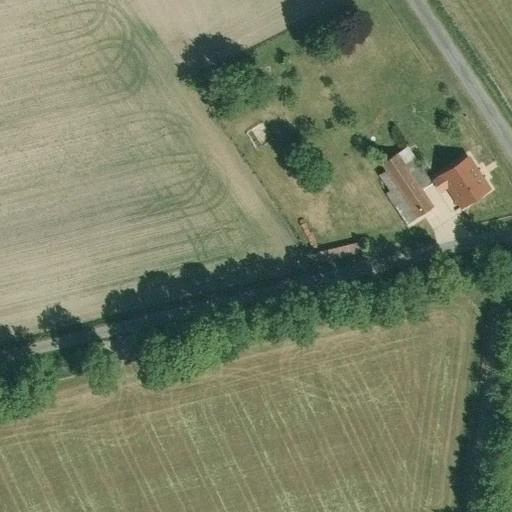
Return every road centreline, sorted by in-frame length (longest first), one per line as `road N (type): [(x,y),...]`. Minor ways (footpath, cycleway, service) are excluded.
road 1 (unclassified): [(0,355),(511,237)]
road 2 (unclassified): [(415,0),(511,149)]
